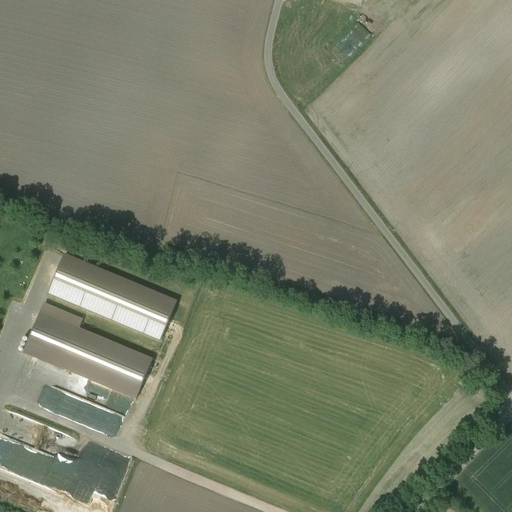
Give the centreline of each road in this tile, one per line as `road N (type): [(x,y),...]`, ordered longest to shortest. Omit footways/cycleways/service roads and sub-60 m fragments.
road 1 (unclassified): [(511,400),(280,91),(267,57),(277,0)]
road 2 (track): [(268,511),(10,402)]
road 3 (unclassified): [(415,511),(511,413)]
